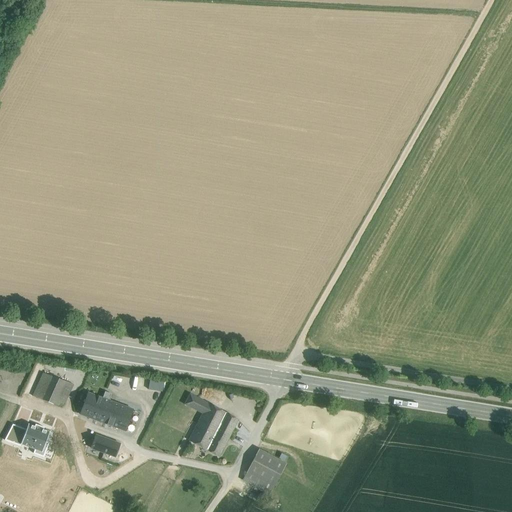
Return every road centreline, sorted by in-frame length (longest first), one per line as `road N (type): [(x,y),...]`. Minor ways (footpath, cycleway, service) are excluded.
road 1 (secondary): [(511,413),(0,331)]
road 2 (track): [(491,0),(289,363)]
road 3 (track): [(236,0),(485,14)]
road 4 (track): [(231,474),(139,453),(125,437),(0,395)]
road 5 (unclassified): [(289,363),(322,353),(511,382)]
road 6 (track): [(207,511),(284,375)]
